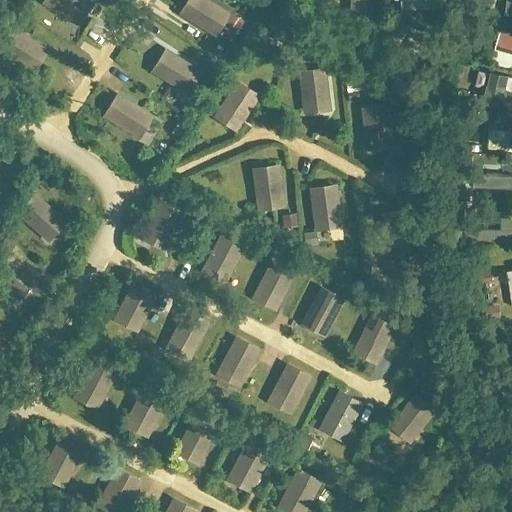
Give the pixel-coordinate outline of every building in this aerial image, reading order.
[(45,0),(42,6),(78,29),(94,6),(84,0),(45,0)] [(190,0),(180,16),(216,40),(231,17),(206,0),(190,0)] [(0,48),(0,53),(34,76),(50,52),(13,29),(0,48)] [(150,75),(187,99),(202,75),(166,52),(150,75)] [(298,74),(304,117),(331,113),(326,70),(298,74)] [(238,135),(260,97),(235,84),(214,121),(238,135)] [(104,119),(140,142),(155,119),(119,95),(104,119)] [(361,110),(367,153),(395,149),(389,106),(361,110)] [(251,163),(257,206),(285,202),(279,159),(251,163)] [(309,183),(315,226),(343,222),(337,179),(309,183)] [(19,211),(48,238),(67,217),(38,191),(19,211)] [(164,247),(186,209),(161,195),(140,233),(164,247)] [(382,208),(387,250),(415,247),(409,204),(382,208)] [(224,277),(246,240),(221,226),(200,264),(224,277)] [(0,258),(0,276),(21,295),(40,274),(10,247),(0,258)] [(276,306),(297,268),(273,255),(252,292),(276,306)] [(136,327),(157,289),(133,275),(112,313),(136,327)] [(327,331),(348,293),(323,280),(302,317),(327,331)] [(188,353),(210,316),(185,302),(164,340),(188,353)] [(377,357),(399,319),(374,305),(353,343),(377,357)] [(0,341),(9,331),(0,322),(0,341)] [(240,378),(262,340),(237,327),(216,364),(240,378)] [(97,404),(118,366),(94,352),(73,390),(97,404)] [(292,405),(313,367),(289,353),(268,391),(292,405)] [(147,431),(168,393),(144,379),(123,417),(147,431)] [(342,435),(363,397),(339,383),(318,421),(342,435)] [(410,436),(439,403),(418,385),(389,417),(410,436)] [(199,456),(220,418),(196,405),(174,442),(199,456)] [(62,482),(83,444),(59,430),(38,468),(62,482)] [(250,485),(271,448),(247,434),(226,472),(250,485)] [(119,510),(140,473),(116,459),(95,497),(119,510)] [(299,511),(300,511),(322,475),(297,461),(276,499),(299,511)] [(193,511),(198,504),(174,490),(161,511),(193,511)]
